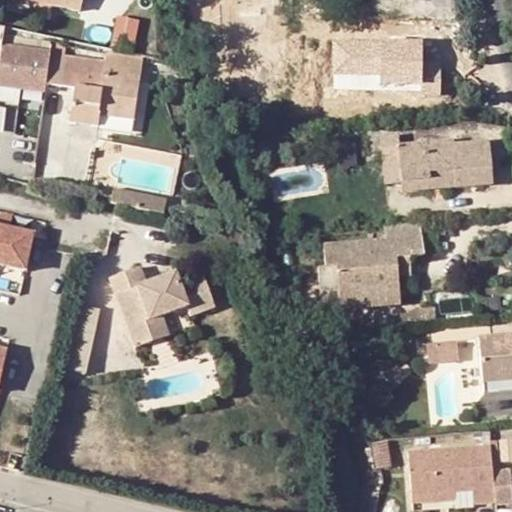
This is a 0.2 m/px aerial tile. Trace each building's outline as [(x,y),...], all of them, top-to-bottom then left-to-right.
[(40,75),(46,42),(0,34),(0,17),(0,15),(0,14),(0,76),(39,83),(40,75)] [(119,14),(113,43),(136,48),(143,20),(119,14)] [(40,75),(53,78),(59,44),(46,42),(40,75)] [(59,44),(53,78),(59,78),(67,46),(59,44)] [(128,114),(137,55),(103,48),(102,51),(67,46),(59,78),(71,81),(67,114),(93,118),(95,109),(128,114)] [(66,123),(92,127),(93,118),(67,114),(66,123)] [(397,128),(378,129),(382,179),(401,177),(402,186),(490,179),(485,134),(451,137),(450,133),(398,137),(397,128)] [(118,182),(114,195),(168,208),(171,194),(118,182)] [(420,246),(417,214),(382,217),(384,232),(321,237),(322,260),(314,260),(316,283),(336,281),(337,293),(338,293),(375,289),(375,281),(396,280),(394,267),(394,259),(406,257),(405,248),(420,246)] [(0,262),(31,269),(40,228),(0,219),(0,262)] [(394,259),(394,267),(407,265),(406,257),(394,259)] [(178,270),(161,275),(164,282),(155,285),(153,278),(151,279),(145,262),(113,273),(130,320),(162,309),(188,301),(192,312),(215,305),(204,273),(181,281),(178,270)] [(164,282),(161,275),(153,278),(155,285),(164,282)] [(375,289),(338,293),(339,300),(397,294),(396,280),(375,281),(375,289)] [(88,371),(100,307),(82,304),(70,368),(88,371)] [(137,343),(170,332),(162,309),(130,320),(137,343)] [(511,327),(477,331),(481,377),(511,374),(511,327)] [(428,343),(430,362),(460,359),(458,340),(428,343)] [(0,344),(0,392),(1,392),(12,347),(0,344)] [(408,350),(391,357),(396,369),(413,362),(408,350)] [(475,494),(493,493),(491,462),(489,435),(406,441),(411,486),(440,484),(474,482),(475,494)] [(508,461),(491,462),(493,493),(493,495),(509,494),(508,461)] [(458,490),(458,495),(475,494),(474,482),(440,484),(440,492),(458,490)]
